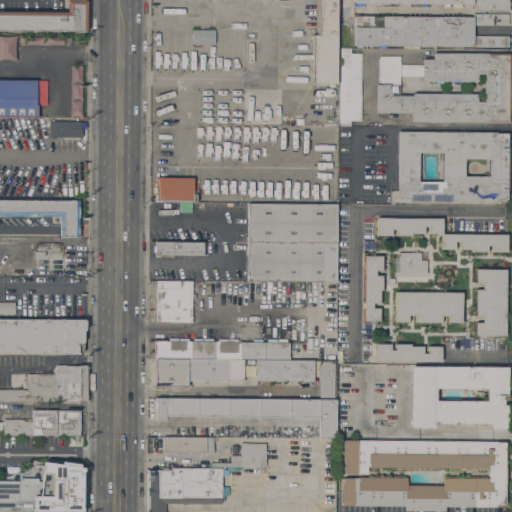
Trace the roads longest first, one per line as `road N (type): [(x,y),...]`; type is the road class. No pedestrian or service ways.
road 1 (primary): [(107,0),(102,511)]
road 2 (primary): [(129,511),(132,0)]
